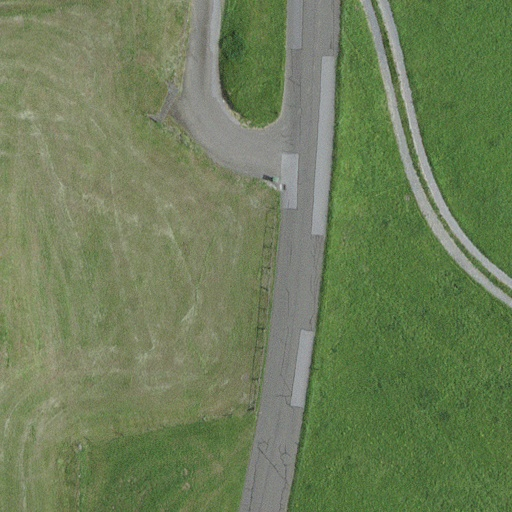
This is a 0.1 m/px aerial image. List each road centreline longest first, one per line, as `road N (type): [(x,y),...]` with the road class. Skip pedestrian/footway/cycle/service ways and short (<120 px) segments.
road 1 (unclassified): [(315,0),(297,304),(266,511)]
road 2 (track): [(307,158),(223,136),(207,119),(205,0)]
